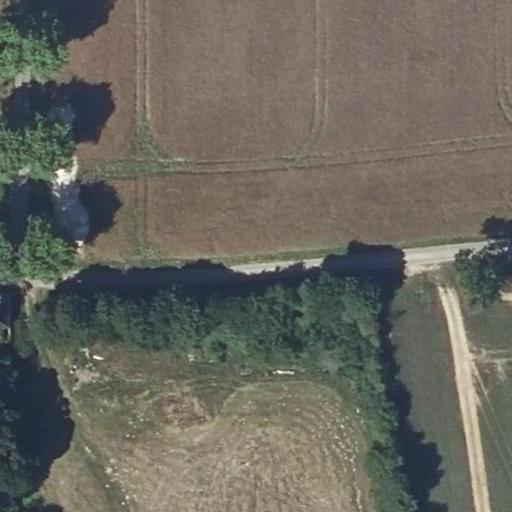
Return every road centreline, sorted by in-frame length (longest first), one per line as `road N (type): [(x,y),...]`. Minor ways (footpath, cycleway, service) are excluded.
road 1 (tertiary): [(14,276),(511,239)]
road 2 (unclassified): [(14,276),(18,0)]
